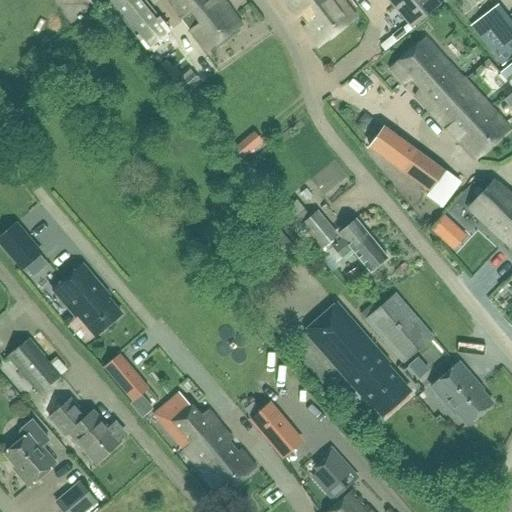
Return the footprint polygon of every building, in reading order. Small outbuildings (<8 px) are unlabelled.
[(106,1),(106,0),(86,0),(95,10),(106,1)] [(139,0),(106,0),(106,1),(146,51),(167,34),(139,0)] [(166,0),(206,52),(241,26),(223,0),(166,0)] [(282,0),(317,46),(354,18),(340,0),(282,0)] [(438,5),(433,0),(389,0),(411,27),(438,5)] [(502,68),(511,59),(511,22),(497,4),(470,26),(502,68)] [(476,160),(511,128),(465,79),(463,80),(425,38),(390,68),(405,84),(411,79),(419,89),(415,95),(446,129),(447,128),(476,160)] [(511,62),(499,72),(511,87),(511,62)] [(198,80),(192,73),(176,86),(182,93),(198,80)] [(417,151),(383,127),(368,147),(402,172),(417,151)] [(446,204),(461,183),(417,151),(402,172),(446,204)] [(511,195),(490,180),(462,208),(511,252),(511,195)] [(310,217),(296,201),(281,212),(312,254),(331,274),(339,266),(336,263),(340,258),(341,259),(351,250),(371,274),(388,260),(354,219),(336,234),(317,211),(310,217)] [(441,236),(451,225),(442,217),(432,228),(441,236)] [(298,253),(268,218),(248,235),(278,270),(298,253)] [(41,253),(15,223),(0,236),(0,245),(21,270),(41,253)] [(85,282),(74,268),(51,287),(74,315),(75,313),(93,335),(120,313),(101,290),(103,289),(92,276),(85,282)] [(434,338),(395,293),(378,308),(372,302),(360,313),(365,319),(364,320),(403,365),(434,338)] [(408,391),(385,365),(387,363),(348,319),(335,303),(304,331),(317,346),(356,391),(359,389),(382,415),(408,391)] [(28,338),(6,357),(39,396),(61,376),(28,338)] [(467,426),(492,404),(481,392),(482,390),(458,363),(431,388),(454,415),(456,414),(467,426)] [(118,385),(133,402),(149,388),(134,371),(118,385)] [(86,417),(70,398),(62,406),(49,418),(65,437),(69,433),(96,464),(120,443),(92,412),(86,417)] [(199,419),(190,408),(182,398),(157,419),(182,451),(196,467),(220,498),(256,468),(240,450),(237,452),(228,441),(231,439),(208,411),(199,419)] [(301,442),(269,404),(251,420),(283,457),(301,442)] [(27,487),(56,464),(42,447),(50,440),(32,419),(20,430),(15,445),(4,454),(19,472),(17,474),(27,487)] [(335,497),(339,502),(346,496),(342,491),(345,489),(339,482),(351,471),(332,449),(320,460),(325,466),(313,477),(333,500),(335,497)] [(275,472),(282,466),(270,450),(262,456),(275,472)] [(352,453),(344,459),(355,472),(362,466),(352,453)] [(356,473),(363,495),(377,490),(370,468),(356,473)] [(62,511),(85,511),(96,503),(79,482),(54,502),(62,511)] [(368,511),(351,491),(346,496),(339,502),(328,511),(368,511)]
